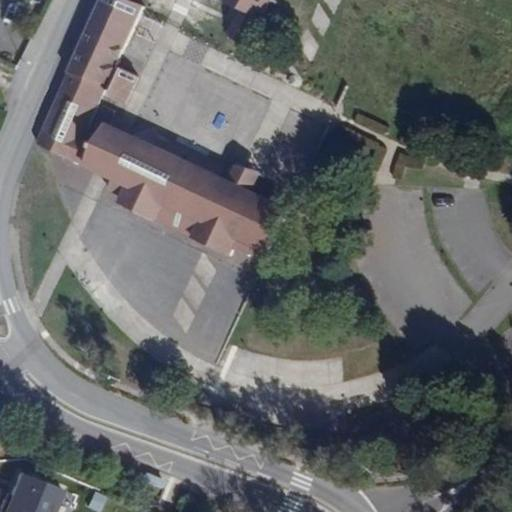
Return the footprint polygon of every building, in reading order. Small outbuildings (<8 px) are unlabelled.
[(103,0),(42,145),(114,179),(130,186),(126,195),(121,205),(158,222),(160,219),(196,236),(194,240),(230,257),(234,248),(239,238),(255,245),(269,252),(289,209),(253,191),(260,177),(237,166),(231,181),(221,176),(168,151),(109,123),(99,142),(96,141),(96,139),(96,137),(96,136),(95,135),(93,134),(92,134),(91,134),(90,135),(89,136),(88,138),(86,137),(145,8),(129,1),(129,0),(103,0)] [(225,0),(240,7),(230,35),(250,45),(271,0),(225,0)] [(164,28),(149,20),(141,38),(156,45),(164,28)] [(139,77),(124,70),(118,84),(133,91),(139,77)] [(133,91),(118,84),(112,97),(127,104),(133,91)] [(221,176),(228,163),(174,138),(168,151),(221,176)] [(126,195),(130,186),(114,179),(110,187),(126,195)] [(194,240),(196,236),(160,219),(158,222),(194,240)] [(239,238),(234,248),(249,256),(255,245),(239,238)] [(49,511),(58,491),(13,474),(0,508),(0,511),(49,511)] [(98,511),(104,497),(91,492),(84,508),(93,511),(98,511)]
